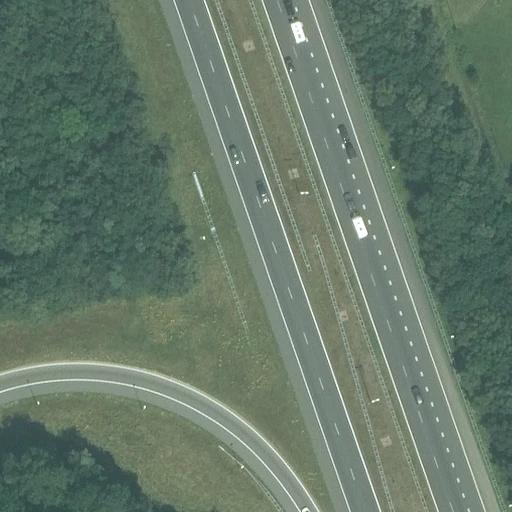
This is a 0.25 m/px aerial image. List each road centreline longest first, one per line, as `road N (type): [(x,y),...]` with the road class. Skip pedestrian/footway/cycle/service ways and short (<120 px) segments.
road 1 (motorway): [(452,511),(275,0)]
road 2 (motorway): [(188,0),(364,511)]
road 3 (motorway): [(0,381),(110,374),(186,396),(278,466),(309,511)]
